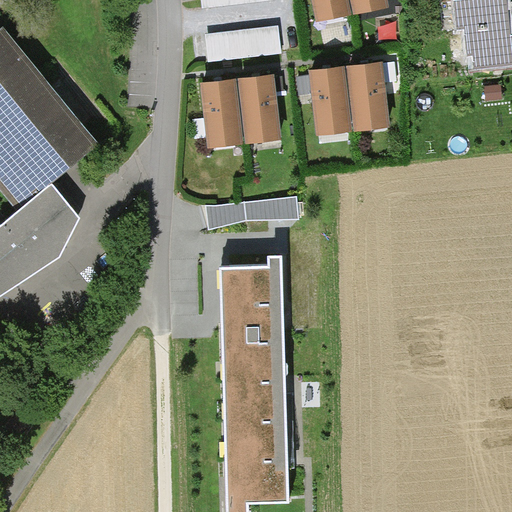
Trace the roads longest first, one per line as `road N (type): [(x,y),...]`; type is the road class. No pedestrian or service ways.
road 1 (residential): [(166,0),(153,287),(1,511)]
road 2 (track): [(161,511),(153,287)]
